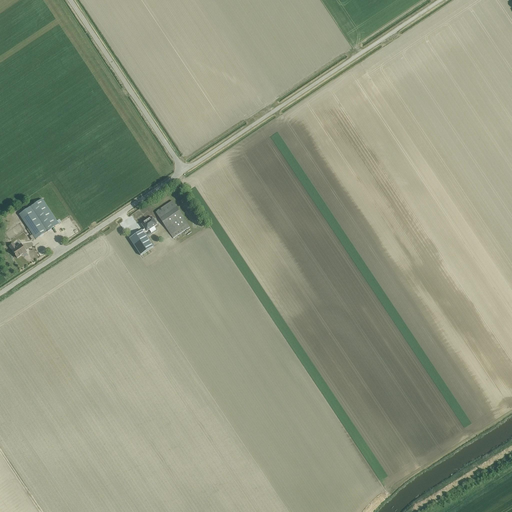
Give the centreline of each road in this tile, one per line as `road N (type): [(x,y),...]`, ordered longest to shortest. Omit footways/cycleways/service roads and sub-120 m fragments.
road 1 (unclassified): [(183,171),(435,0)]
road 2 (unclassified): [(0,293),(183,171)]
road 3 (unclassified): [(183,171),(70,0)]
